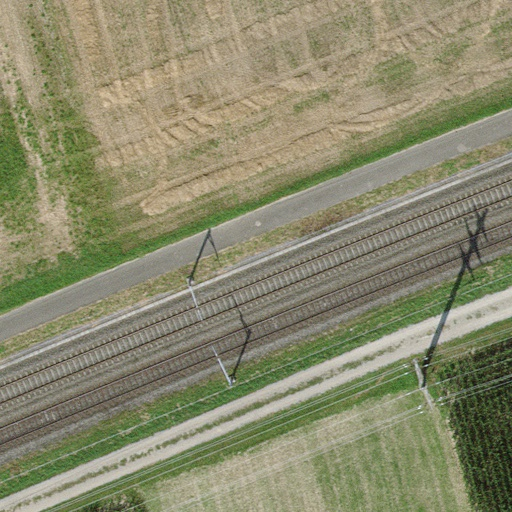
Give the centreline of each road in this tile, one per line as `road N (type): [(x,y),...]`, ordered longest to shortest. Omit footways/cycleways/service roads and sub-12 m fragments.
road 1 (track): [(511,88),(0,297)]
road 2 (track): [(511,280),(297,360),(0,486)]
